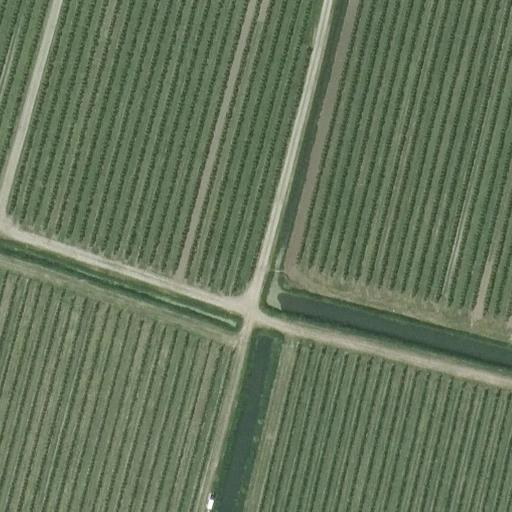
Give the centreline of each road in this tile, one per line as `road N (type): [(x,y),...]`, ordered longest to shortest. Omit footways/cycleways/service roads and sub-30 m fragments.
road 1 (track): [(0,227),(247,311),(324,0)]
road 2 (track): [(247,311),(511,381)]
road 3 (track): [(59,0),(0,210)]
